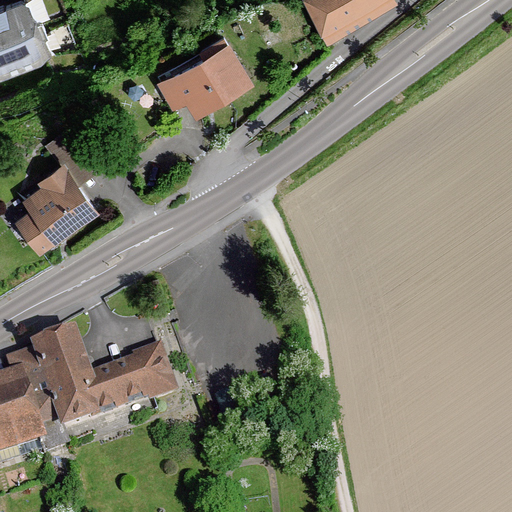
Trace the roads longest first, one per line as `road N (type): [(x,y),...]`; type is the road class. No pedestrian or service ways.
road 1 (track): [(343,511),(306,309),(289,250),(250,181)]
road 2 (primary): [(250,181),(334,128),(498,0)]
road 3 (primary): [(0,328),(250,181)]
road 4 (residential): [(399,0),(259,115),(240,139),(250,181)]
